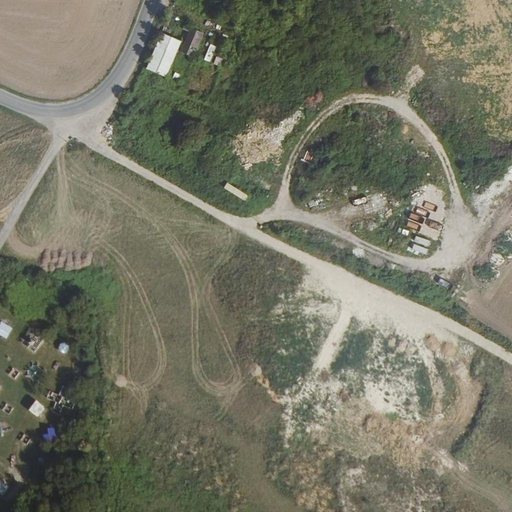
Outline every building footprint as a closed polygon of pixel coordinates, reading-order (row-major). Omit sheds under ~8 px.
[(190,13),(188,19),(199,23),(201,17),(190,13)] [(208,19),(206,25),(221,30),(223,24),(208,19)] [(146,68),(166,76),(182,40),(162,31),(146,68)] [(200,46),(196,45),(199,37),(183,31),(182,36),(189,40),(183,58),(194,62),(200,46)] [(209,43),(204,61),(211,62),(215,45),(209,43)] [(220,66),(223,58),(214,55),(211,63),(220,66)] [(144,134),(140,143),(146,145),(142,156),(175,168),(183,148),(161,139),(163,132),(152,127),(149,136),(144,134)] [(433,236),(435,230),(421,226),(419,232),(433,236)] [(343,242),(341,247),(353,251),(355,246),(343,242)] [(454,312),(459,303),(447,296),(442,305),(454,312)] [(35,353),(44,339),(29,329),(20,343),(35,353)] [(36,400),(28,410),(37,417),(45,408),(36,400)] [(10,486),(0,478),(0,492),(4,495),(10,486)]
